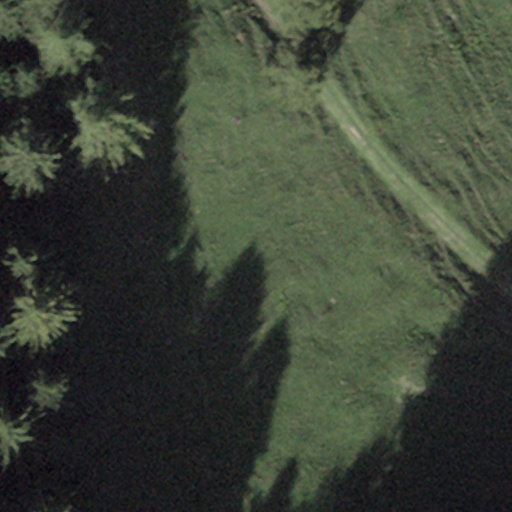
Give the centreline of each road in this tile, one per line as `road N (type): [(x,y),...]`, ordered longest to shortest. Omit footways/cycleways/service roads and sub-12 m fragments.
road 1 (track): [(263,511),(236,485),(186,310),(129,0)]
road 2 (track): [(263,0),(323,89),(511,287)]
